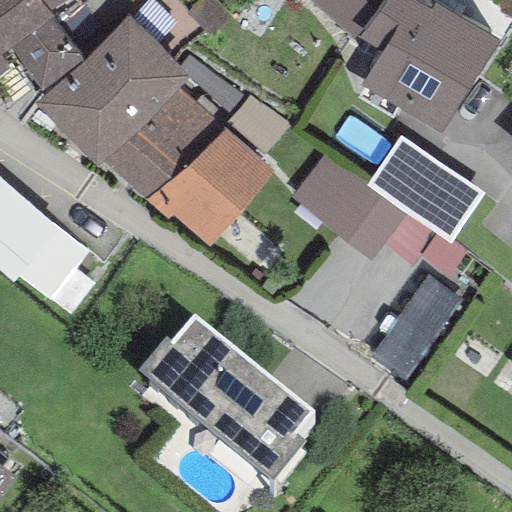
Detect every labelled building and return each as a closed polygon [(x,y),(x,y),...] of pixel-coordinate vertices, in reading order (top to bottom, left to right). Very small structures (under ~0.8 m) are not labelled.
[(48,0),(0,0),(0,54),(11,46),(4,32),(10,29),(49,0),(48,0)] [(49,0),(10,29),(42,72),(81,43),(49,0)] [(130,0),(126,0),(37,86),(96,146),(168,76),(187,57),(130,0)] [(327,0),(351,20),(361,12),(368,0),(327,0)] [(368,0),(361,12),(380,24),(361,55),(440,105),(499,17),(470,0),(368,0)] [(219,122),(168,76),(96,146),(143,188),(219,122)] [(224,117),(219,122),(143,188),(165,206),(169,202),(207,233),(272,160),(258,148),(224,117)] [(484,185),(400,128),(366,178),(409,206),(437,227),(449,236),(484,185)] [(366,178),(325,150),(291,192),(371,253),(383,240),(409,206),(366,178)] [(59,217),(0,168),(0,260),(13,271),(17,267),(69,308),(94,279),(74,265),(87,246),(55,221),(59,217)] [(420,250),(437,227),(409,206),(383,240),(412,261),(420,250)] [(437,227),(420,250),(448,269),(464,248),(449,236),(437,227)] [(164,348),(138,382),(273,489),(303,451),(294,446),(313,421),(194,325),(171,353),(164,348)] [(0,486),(17,464),(0,451),(0,486)]
